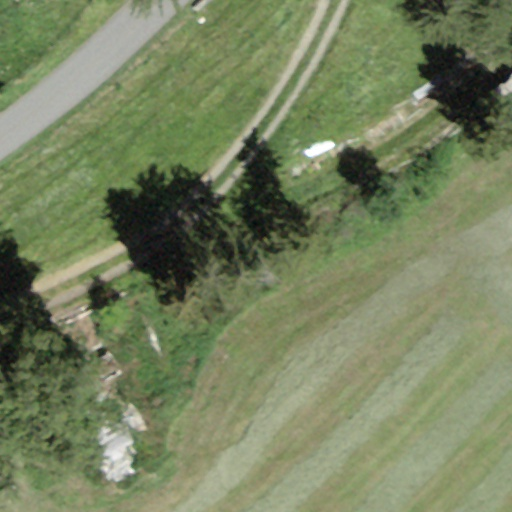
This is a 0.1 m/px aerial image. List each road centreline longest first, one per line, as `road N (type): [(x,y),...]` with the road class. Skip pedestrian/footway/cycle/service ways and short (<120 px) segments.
road 1 (track): [(0,318),(151,238),(289,90),(328,0)]
road 2 (residential): [(158,0),(0,137)]
